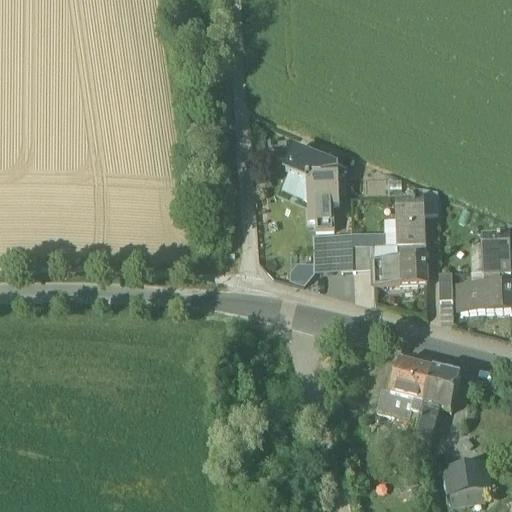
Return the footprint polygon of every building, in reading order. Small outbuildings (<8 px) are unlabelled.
[(322,171),(322,164),(298,154),(290,174),(308,182),(309,224),(316,224),(316,235),(334,234),(333,209),(339,209),(337,171),(322,171)] [(424,205),(424,220),(438,220),(437,198),(423,195),(424,205)] [(424,205),(395,205),(397,251),(425,250),(424,220),(424,205)] [(510,242),(482,243),(483,278),(498,278),(511,277),(510,257),(510,242)] [(353,253),(352,245),(317,246),(318,278),(353,276),(353,253)] [(425,250),(397,251),(397,264),(374,265),(372,265),(373,275),(373,291),(427,289),(425,250)] [(374,265),(374,252),(353,253),(353,276),(373,275),(372,265),(374,265)] [(291,280),(304,289),(314,276),(301,266),(291,280)] [(498,278),(483,278),(484,291),(459,291),(460,319),(511,316),(511,313),(511,289),(498,290),(498,278)] [(438,281),(439,307),(451,306),(450,280),(438,281)] [(433,375),(399,366),(390,400),(414,407),(424,409),(433,375)] [(422,419),(419,430),(433,434),(437,419),(433,418),(434,413),(450,417),(459,382),(433,375),(424,409),(422,419)] [(424,409),(414,407),(412,416),(422,419),(424,409)] [(433,434),(419,430),(415,444),(424,446),(423,450),(428,452),(433,434)] [(484,468),(445,473),(448,497),(487,492),(484,468)]
